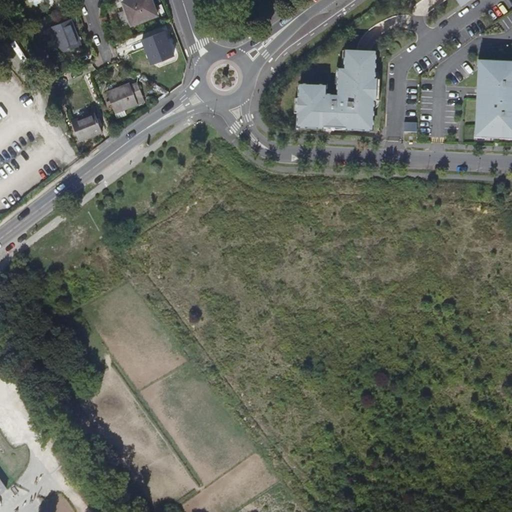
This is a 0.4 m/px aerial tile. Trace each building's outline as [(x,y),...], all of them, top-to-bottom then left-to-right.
[(149,0),(120,0),(125,11),(117,14),(121,24),(129,21),(129,22),(154,12),(149,0)] [(71,17),(50,25),(60,49),(81,41),(71,17)] [(162,30),(140,38),(149,61),(171,52),(162,30)] [(88,54),(90,46),(79,44),(77,51),(88,54)] [(371,130),(373,53),(345,52),(344,70),(335,70),(335,95),(325,95),(325,84),(296,83),(294,127),(371,130)] [(511,61),(477,60),(476,88),(474,138),(511,139),(511,61)] [(128,81),(105,91),(113,110),(115,116),(124,112),(122,107),(135,101),(134,97),(141,94),(135,80),(128,83),(128,81)] [(93,109),(70,118),(79,139),(101,130),(93,109)] [(417,123),(404,123),(404,133),(416,133),(417,123)] [(131,188),(138,200),(153,191),(145,179),(131,188)]
